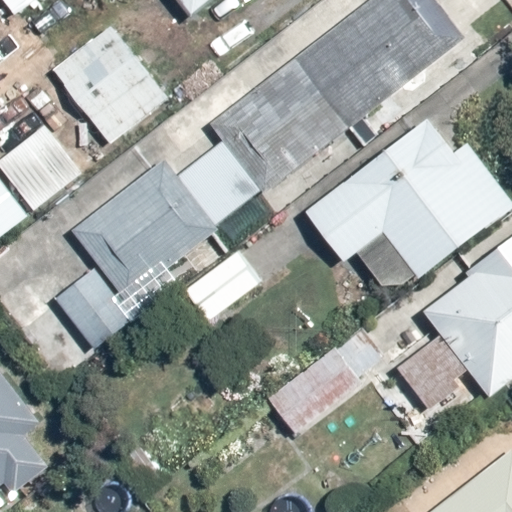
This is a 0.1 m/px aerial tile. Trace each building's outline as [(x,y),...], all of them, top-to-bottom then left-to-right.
[(260,189),(264,195),(354,127),(367,144),(408,113),(401,104),(426,84),(433,93),(494,46),(473,19),(459,30),(435,0),(373,0),(212,125),(223,139),(178,173),(215,223),(260,189)] [(181,0),(192,14),(210,0),(181,0)] [(102,16),(49,61),(118,143),(171,98),(102,16)] [(0,135),(11,150),(0,157),(0,160),(38,210),(87,172),(36,105),(0,132),(0,135)] [(456,151),(429,116),(308,209),(346,259),(357,252),(391,296),(511,203),(511,198),(468,141),(456,151)] [(215,223),(178,173),(159,149),(112,186),(119,196),(76,229),(130,299),(220,229),(215,223)] [(0,237),(29,215),(0,177),(0,237)] [(511,376),(511,236),(424,308),(493,393),(511,376)] [(264,280),(239,249),(190,290),(215,320),(264,280)] [(133,317),(114,292),(94,267),(56,296),(96,347),(133,317)] [(296,432),(365,380),(361,374),(385,355),(363,327),(339,346),(338,344),(269,396),(296,432)] [(429,411),(462,385),(458,380),(466,374),(433,331),(392,363),(429,411)] [(36,412),(0,367),(0,499),(57,454),(29,418),(36,412)] [(511,511),(511,449),(430,511),(511,511)]
